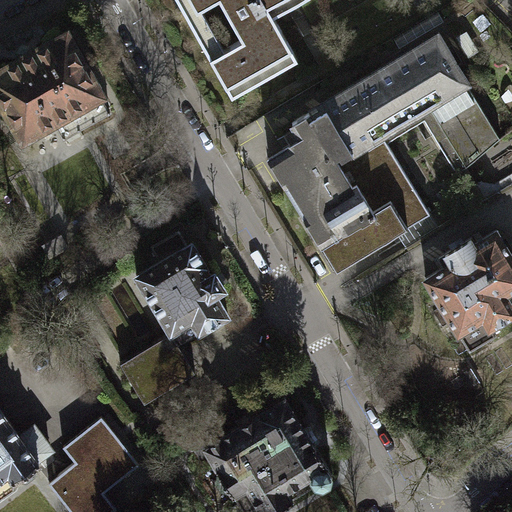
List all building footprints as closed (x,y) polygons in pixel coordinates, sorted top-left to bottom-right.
[(175,0),(186,18),(219,0),(241,41),(210,58),(230,95),(297,59),(272,15),(300,0),(175,0)] [(299,139),(268,158),(335,270),(430,214),(388,144),(424,122),(441,150),(443,148),(476,203),(485,198),(477,185),(467,168),(501,137),(438,32),(289,121),(299,139)] [(62,138),(109,112),(99,94),(102,84),(94,72),(87,71),(66,33),(33,52),(29,49),(19,55),(19,59),(0,69),(0,113),(4,115),(10,115),(23,139),(53,122),(62,138)] [(511,172),(495,183),(481,182),(477,185),(485,198),(487,201),(511,186),(511,172)] [(150,247),(158,261),(188,243),(179,229),(150,247)] [(443,266),(424,277),(468,351),(496,335),(491,326),(511,313),(511,302),(506,293),(511,289),(511,254),(497,229),(474,243),(471,238),(437,257),(443,266)] [(191,319),(199,332),(229,314),(216,292),(225,287),(215,270),(211,272),(192,241),(188,243),(158,261),(136,275),(170,332),(191,319)] [(177,345),(199,332),(191,319),(170,332),(118,362),(143,403),(194,373),(177,345)] [(292,400),(205,450),(216,469),(215,479),(222,491),(234,494),(243,511),(282,511),(339,480),(292,400)] [(0,497),(17,485),(14,481),(18,478),(19,478),(26,479),(34,473),(34,467),(40,463),(38,459),(50,450),(47,446),(44,436),(35,430),(32,425),(20,434),(0,407),(0,497)] [(75,461),(47,483),(71,511),(112,511),(118,508),(103,490),(138,462),(100,416),(63,446),(75,461)]
